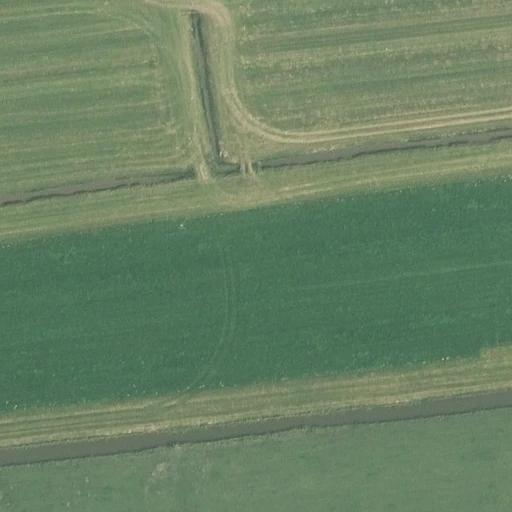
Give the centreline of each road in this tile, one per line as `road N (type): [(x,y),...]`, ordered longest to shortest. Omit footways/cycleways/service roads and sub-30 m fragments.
road 1 (track): [(511,375),(458,381),(312,359),(214,203),(131,0)]
road 2 (track): [(135,11),(262,0)]
